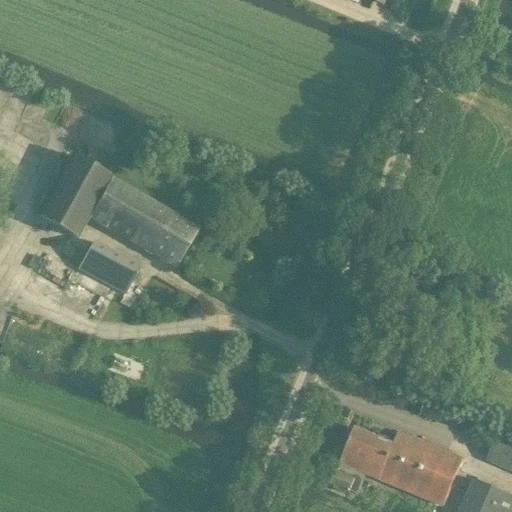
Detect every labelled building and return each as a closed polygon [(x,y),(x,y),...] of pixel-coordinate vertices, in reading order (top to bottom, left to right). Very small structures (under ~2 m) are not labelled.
[(89,219),(110,180),(71,158),(36,218),(74,239),(79,237),(89,219)] [(198,230),(110,180),(89,219),(175,269),(198,230)] [(93,241),(78,269),(124,295),(131,283),(140,267),(93,241)] [(69,296),(81,276),(47,256),(35,276),(69,296)] [(271,403),(275,394),(270,391),(266,401),(271,403)] [(426,403),(421,417),(440,424),(445,410),(426,403)] [(378,480),(393,445),(354,429),(340,464),(341,465),(365,475),(378,480)] [(443,507),(463,460),(398,433),(393,445),(378,480),(427,500),(443,507)] [(511,449),(494,442),(486,461),(511,472),(511,449)] [(357,494),(365,475),(341,465),(338,473),(336,472),(331,485),(335,487),(334,489),(344,493),(345,491),(349,493),(350,491),(357,494)] [(511,511),(511,496),(474,481),(460,511),(511,511)]
